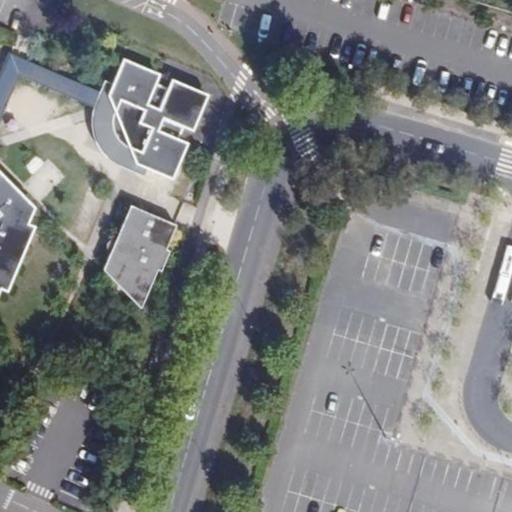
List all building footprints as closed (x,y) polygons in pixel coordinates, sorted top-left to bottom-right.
[(157,76),(123,61),(111,86),(105,84),(96,106),(93,121),(94,135),(99,148),(106,157),(115,165),(125,169),(142,176),(145,171),(169,181),(184,143),(179,140),(183,129),(190,131),(204,96),(170,82),(166,89),(153,84),(157,76)] [(353,169),(388,154),(383,145),(349,159),(353,169)] [(0,290),(4,292),(31,227),(26,225),(31,208),(0,177),(0,290)] [(173,225),(129,207),(101,272),(138,310),(154,272),(157,273),(165,252),(162,251),(173,225)] [(493,511),(360,476),(351,511),(493,511)]
